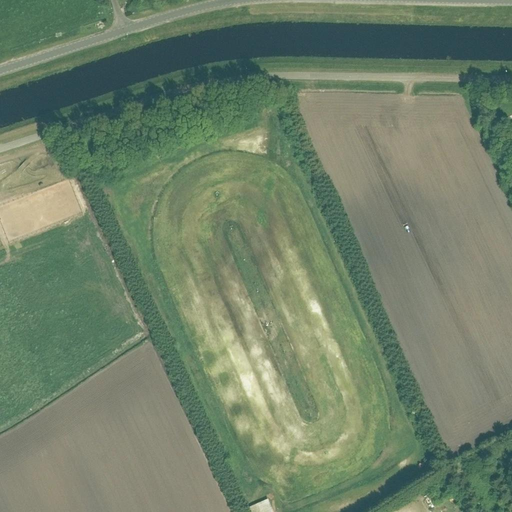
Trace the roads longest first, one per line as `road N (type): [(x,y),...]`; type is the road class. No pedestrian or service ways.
road 1 (unclassified): [(0,149),(236,79),(511,79)]
road 2 (tertiary): [(0,71),(243,0)]
